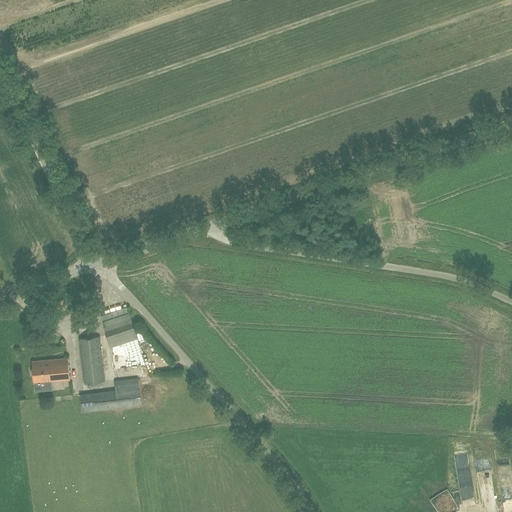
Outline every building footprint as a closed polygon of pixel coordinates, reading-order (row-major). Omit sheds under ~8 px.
[(111,347),(138,338),(130,313),(103,322),(111,347)] [(84,384),(104,381),(99,337),(79,339),(84,384)] [(53,390),(52,381),(70,379),(68,358),(32,362),(33,370),(31,370),(32,375),(34,375),(34,383),(35,392),(53,390)] [(140,374),(140,381),(148,381),(147,367),(122,369),(122,375),(140,374)] [(82,412),(142,404),(138,380),(115,383),(116,391),(80,395),(82,412)]
